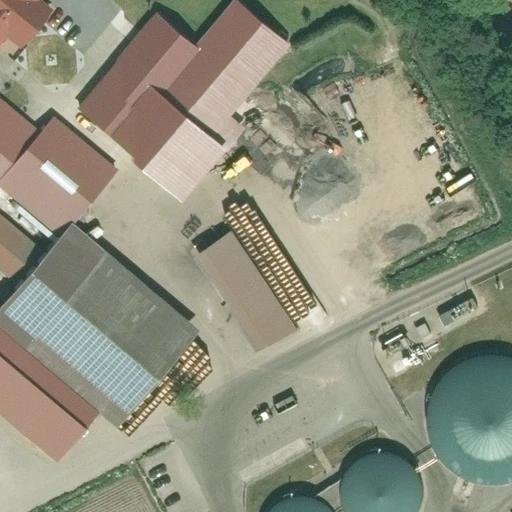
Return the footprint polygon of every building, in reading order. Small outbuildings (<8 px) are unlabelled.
[(40,0),(0,0),(0,48),(0,49),(7,40),(21,51),(54,11),(40,0)] [(290,43),(238,0),(236,0),(198,45),(160,13),(77,110),(125,151),(169,100),(211,136),(290,43)] [(0,267),(18,282),(44,253),(19,232),(32,217),(57,237),(70,222),(116,170),(54,119),(41,134),(0,99),(0,267)] [(198,330),(70,222),(57,237),(44,253),(18,282),(0,303),(0,329),(98,412),(115,427),(198,330)] [(233,232),(196,255),(258,352),(295,328),(233,232)] [(98,412),(0,329),(0,417),(54,463),(98,412)] [(491,356),(472,360),(454,370),(441,385),(432,403),(430,423),(435,445),(447,464),(465,477),(486,484),(509,483),(511,481),(511,358),(491,356)] [(414,466),(403,457),(389,453),(374,453),(360,458),(350,468),(343,480),(341,493),(342,506),(345,511),(420,511),(423,507),(425,493),(422,478),(414,466)] [(336,511),(334,508),(323,499),(309,495),(294,495),(281,501),(270,510),(268,511),(336,511)]
